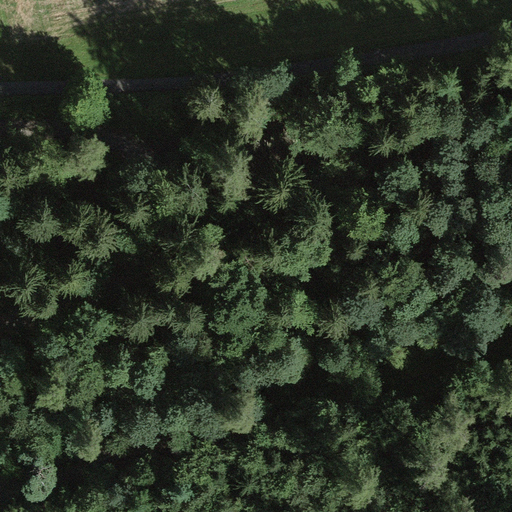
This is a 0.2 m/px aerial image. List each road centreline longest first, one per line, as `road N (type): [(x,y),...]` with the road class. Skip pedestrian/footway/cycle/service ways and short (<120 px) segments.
road 1 (track): [(0,490),(511,344)]
road 2 (track): [(511,27),(224,77),(0,89)]
road 3 (track): [(0,127),(71,125),(132,148),(157,194),(159,243),(116,287),(0,321)]
